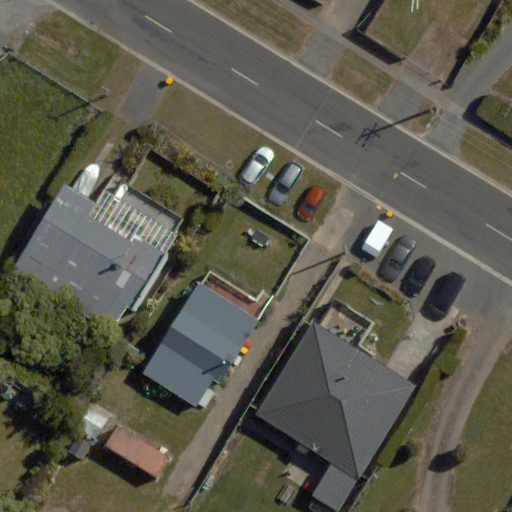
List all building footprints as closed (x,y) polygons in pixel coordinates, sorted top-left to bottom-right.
[(407,0),(297,0),(283,22),(327,51),(356,8),(388,30),(407,0)] [(511,17),(511,5),(503,0),(418,0),(404,22),(477,70),(511,17)] [(177,281),(75,224),(16,330),(119,386),(177,281)] [(267,323),(199,280),(140,374),(208,417),(267,323)] [(381,511),(410,468),(307,403),(237,511),(381,511)]
